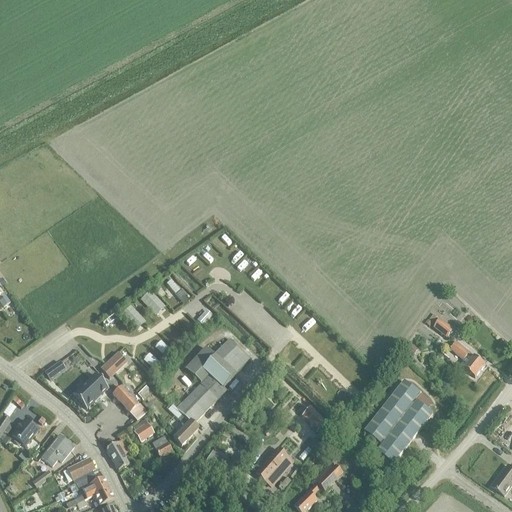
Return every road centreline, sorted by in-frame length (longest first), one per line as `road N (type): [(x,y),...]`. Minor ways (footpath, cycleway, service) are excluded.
road 1 (tertiary): [(125,511),(68,418),(0,364)]
road 2 (tertiary): [(402,511),(511,383)]
road 3 (residential): [(177,468),(264,364)]
